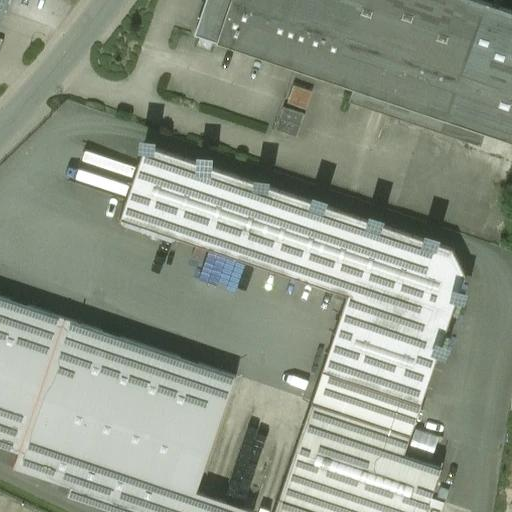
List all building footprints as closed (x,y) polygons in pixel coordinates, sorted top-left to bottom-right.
[(511,11),(477,0),(205,0),(194,34),(200,36),(213,41),(353,88),(349,101),(363,106),(367,93),(511,142),(511,11)] [(213,41),(200,36),(196,46),(209,50),(213,41)] [(304,112),(282,105),(275,127),(296,134),(304,112)] [(452,249),(145,145),(120,219),(121,219),(125,226),(170,241),(177,238),(347,296),(321,372),(420,405),(464,275),(452,249)] [(235,376),(0,295),(0,445),(18,452),(13,467),(70,486),(67,496),(115,511),(253,511),(196,492),(235,376)] [(420,405),(321,372),(273,511),(426,511),(441,469),(403,456),(420,405)]
